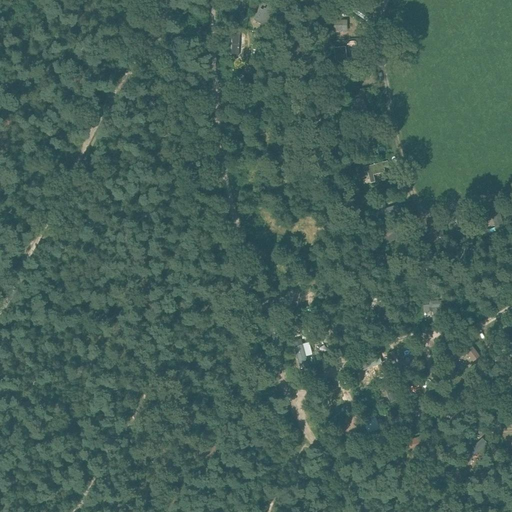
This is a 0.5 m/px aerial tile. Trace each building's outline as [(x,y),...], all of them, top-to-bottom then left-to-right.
[(260,9),(254,20),(264,25),(264,23),(269,26),(273,19),(268,16),(274,6),(269,3),(265,10),(263,9),(262,10),(260,9)] [(334,32),(348,32),(348,21),(335,21),(334,32)] [(232,55),(239,55),(240,32),(233,32),(232,55)] [(336,65),(356,63),(355,57),(347,58),(346,46),(334,48),(336,65)] [(340,77),(340,78),(338,78),(339,84),(334,86),(336,94),(341,93),(341,91),(358,88),(355,74),(340,77)] [(353,108),(354,114),(366,110),(363,99),(354,101),(356,108),(353,108)] [(369,134),(356,135),(356,128),(350,129),(352,148),(363,147),(363,144),(370,143),(369,134)] [(363,167),(365,172),(367,171),(371,183),(375,182),(374,175),(385,172),(384,167),(388,166),(387,161),(363,167)] [(376,207),(377,212),(378,211),(379,217),(400,212),(398,202),(392,203),(392,205),(390,205),(389,203),(376,207)] [(465,216),(468,236),(477,234),(474,215),(465,216)] [(387,229),(381,232),(384,238),(387,243),(407,231),(404,226),(390,234),(387,229)] [(436,240),(434,240),(435,245),(446,243),(445,237),(445,238),(442,229),(434,231),(436,240)] [(365,304),(372,307),(371,309),(381,313),(383,308),(385,309),(387,304),(369,297),(368,299),(367,299),(365,304)] [(436,316),(434,317),(434,320),(444,319),(442,301),(430,302),(430,305),(424,305),(424,309),(436,308),(436,316)] [(319,334),(314,337),(317,342),(322,339),(319,334)] [(308,342),(297,345),(301,358),(311,354),(308,342)] [(480,356),(469,342),(451,356),(456,362),(467,354),(473,361),(480,356)] [(511,342),(494,345),(496,361),(502,360),(501,352),(511,350),(511,342)] [(398,365),(415,358),(412,353),(396,361),(398,365)] [(363,370),(373,367),(377,377),(385,374),(379,356),(360,363),(363,370)] [(354,374),(359,372),(357,365),(351,368),(354,374)] [(363,421),(369,434),(380,429),(374,416),(363,421)] [(429,435),(405,441),(407,451),(432,446),(429,435)] [(482,438),(462,457),(468,463),(478,453),(484,459),(489,454),(484,448),(488,444),(482,438)]
